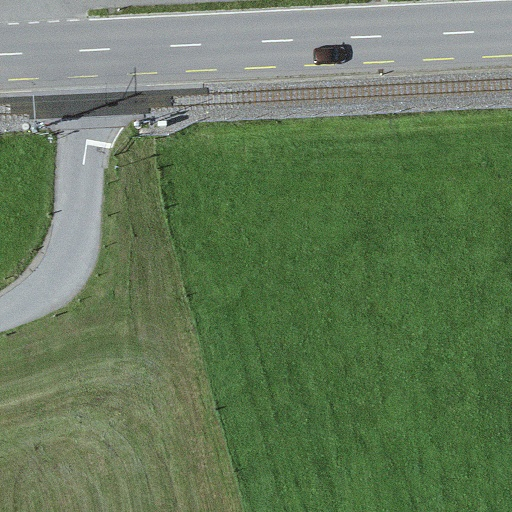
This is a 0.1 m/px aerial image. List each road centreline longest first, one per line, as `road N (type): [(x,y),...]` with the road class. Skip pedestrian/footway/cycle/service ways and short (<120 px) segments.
road 1 (secondary): [(511,31),(91,48)]
road 2 (unclassified): [(0,320),(50,296),(85,244),(91,48)]
